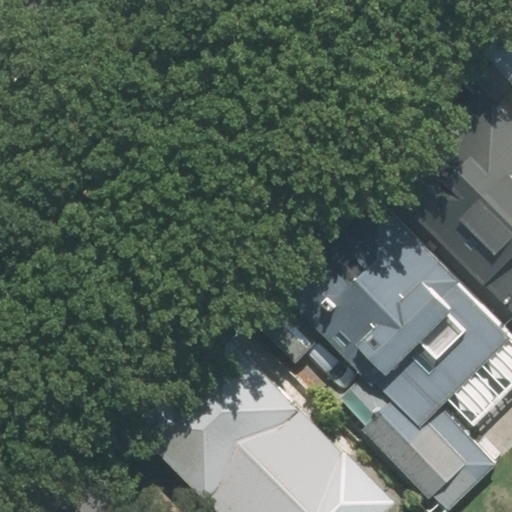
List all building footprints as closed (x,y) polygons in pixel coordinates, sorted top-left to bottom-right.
[(19,0),(0,0),(0,51),(36,18),(19,0)] [(511,11),(479,43),(511,77),(511,11)] [(511,121),(494,104),(399,201),(483,284),(511,312),(511,121)] [(355,427),(434,511),(453,511),(498,470),(465,435),(511,391),(511,333),(374,186),(243,308),(321,391),(352,362),(386,399),(355,427)] [(381,511),(392,503),(222,312),(117,405),(211,511),(381,511)] [(106,511),(72,474),(29,511),(106,511)]
